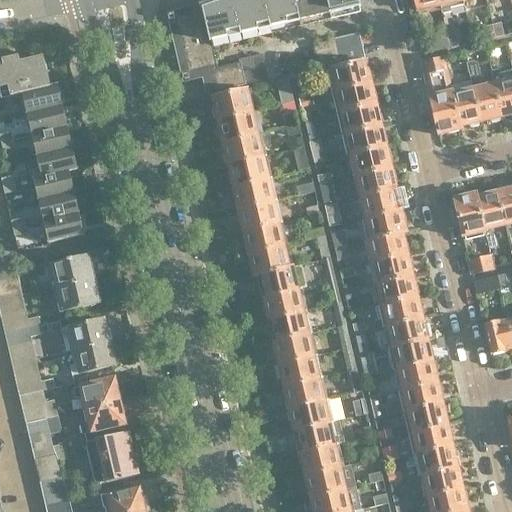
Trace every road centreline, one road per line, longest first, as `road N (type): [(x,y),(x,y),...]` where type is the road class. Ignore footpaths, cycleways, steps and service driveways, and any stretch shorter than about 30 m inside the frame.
road 1 (secondary): [(135,126),(226,511)]
road 2 (residential): [(479,392),(426,174)]
road 3 (unknown): [(388,7),(199,48)]
road 4 (residential): [(426,174),(387,0)]
road 5 (secondary): [(84,0),(135,126)]
road 6 (secondary): [(135,126),(131,0)]
road 7 (residential): [(26,511),(0,390)]
road 8 (residential): [(507,511),(479,392)]
